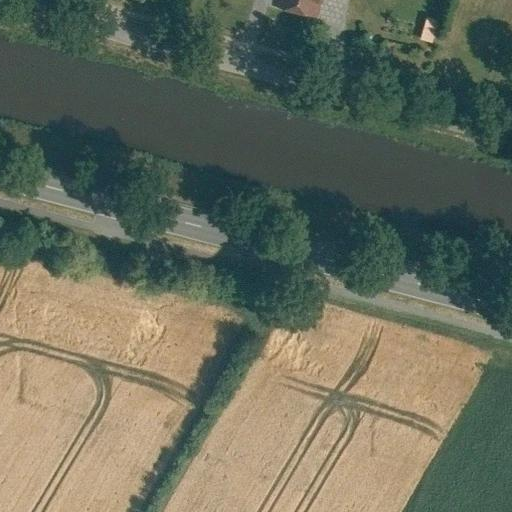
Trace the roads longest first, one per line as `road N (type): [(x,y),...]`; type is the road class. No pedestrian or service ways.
road 1 (unclassified): [(0,1),(511,136)]
road 2 (primary): [(0,173),(511,306)]
